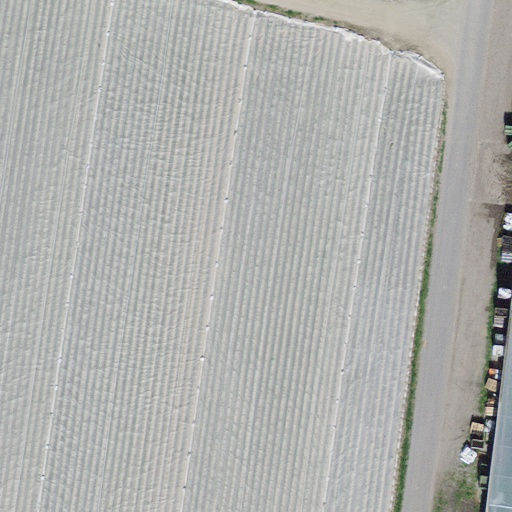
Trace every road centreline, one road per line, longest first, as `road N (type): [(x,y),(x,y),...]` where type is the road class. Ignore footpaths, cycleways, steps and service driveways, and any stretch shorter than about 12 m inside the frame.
road 1 (track): [(418,511),(482,0)]
road 2 (track): [(477,47),(292,0)]
